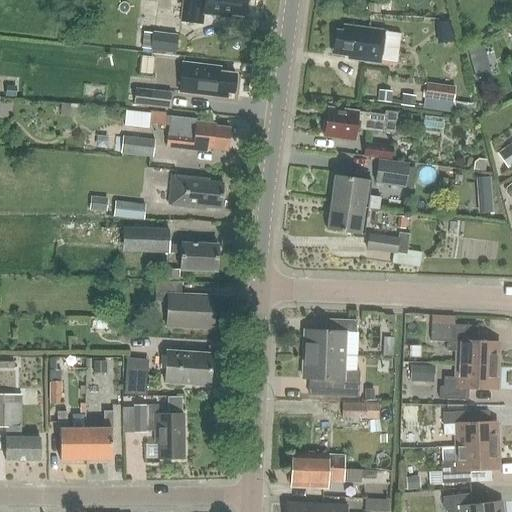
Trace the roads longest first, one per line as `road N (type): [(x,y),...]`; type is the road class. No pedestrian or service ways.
road 1 (tertiary): [(260,291),(291,0)]
road 2 (unclassified): [(511,305),(260,291)]
road 3 (unclassified): [(249,499),(0,501)]
road 4 (tertiary): [(249,499),(260,291)]
